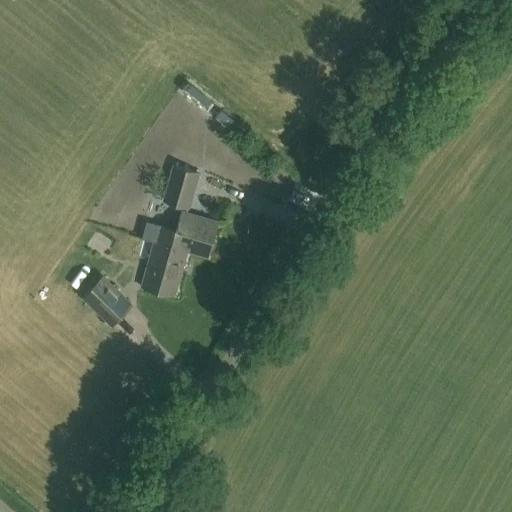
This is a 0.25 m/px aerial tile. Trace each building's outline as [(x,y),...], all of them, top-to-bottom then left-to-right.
[(198,171),(174,164),(164,199),(188,206),(198,171)] [(116,204),(107,216),(118,223),(126,211),(116,204)] [(158,224),(152,243),(165,246),(166,243),(187,249),(207,255),(209,250),(213,248),(215,240),(213,236),(217,220),(181,210),(176,229),(158,224)] [(165,246),(152,243),(141,285),(174,294),(187,249),(166,243),(165,246)] [(111,322),(121,311),(131,302),(102,274),(82,294),(111,322)]
